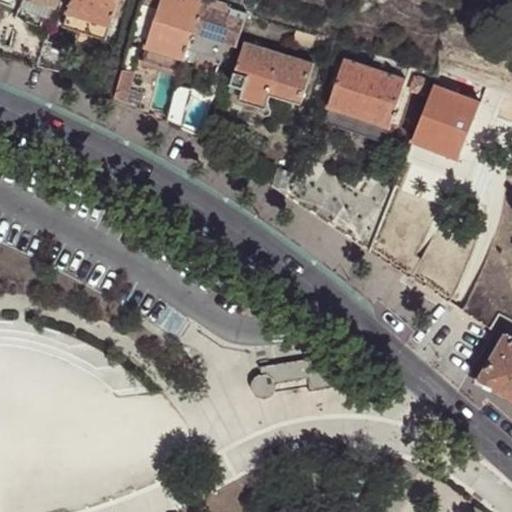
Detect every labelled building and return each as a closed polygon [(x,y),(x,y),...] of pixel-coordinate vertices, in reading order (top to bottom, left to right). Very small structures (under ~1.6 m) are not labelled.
[(26,0),(56,11),(59,4),(49,0),(26,0)] [(72,0),(69,12),(113,26),(116,16),(118,6),(120,0),(72,0)] [(155,24),(162,0),(144,0),(139,19),(155,24)] [(181,1),(181,0),(162,0),(155,24),(148,46),(187,58),(195,31),(203,8),(181,1)] [(203,6),(205,0),(181,0),(181,1),(203,8),(203,6)] [(116,16),(126,19),(129,9),(123,7),(118,6),(116,16)] [(208,36),(238,45),(246,20),(203,6),(203,8),(195,31),(208,36)] [(113,26),(69,12),(64,26),(94,36),(107,40),(113,26)] [(0,57),(37,67),(42,52),(47,36),(0,21),(0,57)] [(330,52),(333,41),(297,30),(294,41),(330,52)] [(195,31),(187,58),(200,63),(205,48),(208,36),(195,31)] [(37,67),(61,72),(71,42),(54,36),(48,53),(42,52),(37,67)] [(205,48),(234,57),(238,45),(208,36),(205,48)] [(459,40),(440,36),(440,48),(456,51),(459,40)] [(315,63),(246,42),(233,84),(246,88),(242,100),(268,108),(272,94),(303,104),(315,63)] [(144,60),(182,72),(183,68),(187,58),(148,46),(144,60)] [(407,79),(412,66),(377,55),(373,68),(407,79)] [(187,58),(183,68),(197,72),(200,63),(187,58)] [(334,108),(386,125),(391,127),(407,79),(373,68),(345,58),(329,106),(334,108)] [(137,108),(151,114),(153,108),(152,107),(158,85),(127,71),(120,100),(137,108)] [(460,94),(481,102),(486,90),(465,82),(460,94)] [(196,136),(200,139),(214,97),(179,85),(169,123),(196,136)] [(435,85),(413,142),(459,159),(481,102),(460,94),(435,85)] [(380,139),(386,125),(334,108),(331,123),(380,139)] [(207,143),(252,172),(260,145),(215,116),(207,143)] [(332,225),(371,250),(394,190),(380,180),(368,198),(307,157),(293,199),(320,217),(332,225)] [(274,187),(287,195),(293,173),(280,169),(274,187)] [(393,265),(407,274),(420,239),(406,229),(393,265)] [(423,259),(413,278),(432,290),(443,272),(423,259)] [(511,337),(506,334),(479,381),(511,398),(511,337)] [(276,385),(308,379),(311,392),(349,386),(317,358),(261,368),(262,375),(257,376),(254,379),(252,383),(251,386),(251,388),(252,391),(253,393),(256,397),(260,399),(263,399),(265,399),(270,397),(273,394),(275,390),(276,387),(276,385)]
